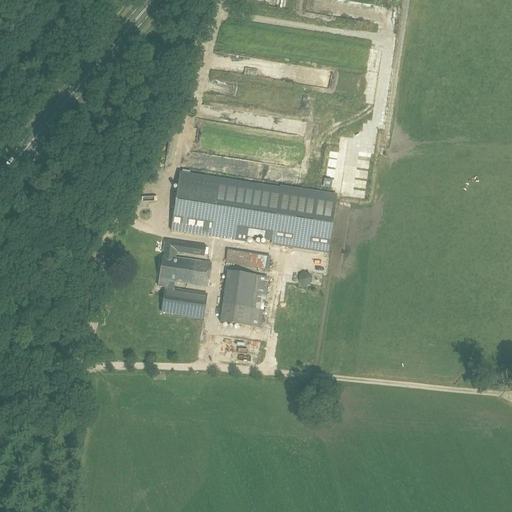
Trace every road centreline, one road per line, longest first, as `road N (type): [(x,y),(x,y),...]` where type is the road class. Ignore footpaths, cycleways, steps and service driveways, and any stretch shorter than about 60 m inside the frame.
road 1 (track): [(511,394),(204,367),(0,364)]
road 2 (secondary): [(0,180),(153,0)]
